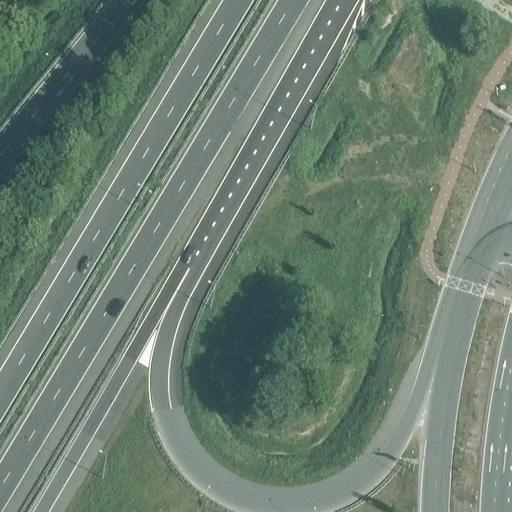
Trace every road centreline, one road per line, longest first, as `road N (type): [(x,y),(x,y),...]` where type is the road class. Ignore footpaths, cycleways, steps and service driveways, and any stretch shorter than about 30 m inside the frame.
road 1 (motorway): [(462,307),(384,463),(336,499),(277,509),(219,491),(194,471),(163,418),(157,371),(180,269)]
road 2 (motorway): [(0,490),(294,0)]
road 3 (motorway): [(237,0),(0,395)]
road 4 (motorway): [(180,269),(332,0)]
road 5 (motorway): [(39,511),(180,269)]
road 6 (primary): [(462,307),(433,511)]
road 7 (motorway): [(126,0),(0,156)]
